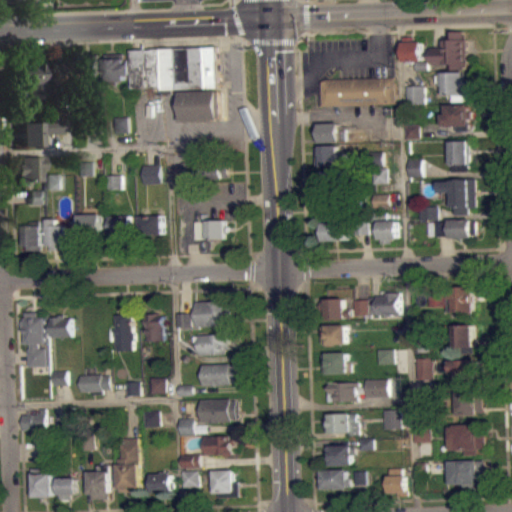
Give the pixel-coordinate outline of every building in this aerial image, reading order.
[(450,31),(450,38),(447,38),(447,46),(431,47),(432,63),(450,63),(450,69),(466,69),(465,63),(468,62),(467,38),(464,38),(463,30),(450,31)] [(406,36),(406,60),(424,60),(424,40),(416,40),(416,36),(406,36)] [(133,47),(135,86),(164,85),(164,88),(182,87),(183,118),(222,117),(222,115),(224,115),(224,88),(221,89),(220,44),(133,47)] [(73,55),(74,78),(89,78),(89,74),(101,74),(101,51),(92,51),(92,54),(73,55)] [(108,53),(108,57),(106,57),(107,81),(128,80),(128,75),(133,75),(133,62),(130,62),(130,58),(127,58),(127,52),(108,53)] [(48,62),(48,83),(69,83),(68,60),(57,60),(57,62),(48,62)] [(417,61),(417,70),(430,69),(430,60),(417,61)] [(18,64),(18,83),(28,82),(28,85),(26,85),(27,97),(42,97),(41,81),(40,81),(39,63),(18,64)] [(446,94),(468,93),(468,86),(471,86),(471,78),(467,78),(467,72),(465,72),(465,70),(446,71),(446,94)] [(324,84),(324,105),(398,103),(397,77),(328,79),(324,84)] [(409,85),(409,103),(428,103),(428,84),(409,85)] [(448,103),(448,113),(444,113),(445,123),(449,123),(449,125),(471,125),(471,118),(473,118),(473,109),(471,109),(470,103),(448,103)] [(116,116),(117,132),(131,131),(130,115),(116,116)] [(19,122),(20,146),(41,145),(41,134),(61,133),(61,118),(39,119),(39,121),(19,122)] [(317,126),(318,141),(323,140),(323,141),(344,141),(344,138),(348,138),(348,131),(344,132),(343,122),(322,122),(322,125),(317,126)] [(130,123),(117,124),(117,140),(131,140),(130,123)] [(422,123),(422,138),(407,139),(407,123),(422,123)] [(62,141),(62,126),(41,126),(42,141),(62,141)] [(422,131),(408,131),(408,146),(422,146),(422,131)] [(472,138),(473,164),(471,164),(471,170),(455,171),(455,164),(453,164),(453,150),(450,150),(450,141),(452,141),(452,139),(472,138)] [(323,144),(323,146),(317,146),(318,164),(323,163),(323,165),(351,164),(351,152),(341,152),(341,150),(342,149),(342,144),(323,144)] [(385,150),(385,165),(371,166),(370,151),(385,150)] [(20,156),(20,163),(16,163),(16,174),(20,174),(20,180),(41,179),(40,168),(44,168),(43,155),(20,156)] [(411,159),(411,176),(426,175),(425,158),(411,159)] [(81,162),(82,175),(95,175),(94,161),(81,162)] [(199,161),(199,178),(225,178),(225,176),(231,176),(231,165),(225,165),(224,161),(199,161)] [(144,164),(144,183),(163,183),(162,163),(144,164)] [(390,166),(391,182),(375,183),(374,167),(390,166)] [(95,183),(94,168),(81,168),(81,183),(95,183)] [(324,170),(324,172),(319,172),(319,187),(323,187),(324,190),(345,189),(345,169),(324,170)] [(46,173),(46,189),(61,188),(61,173),(46,173)] [(108,174),(109,189),(123,188),(122,174),(108,174)] [(478,177),(459,178),(459,179),(454,179),(454,180),(442,181),(442,191),(455,191),(455,205),(457,207),(457,214),(473,213),(472,206),(479,206),(478,177)] [(123,182),(109,182),(110,196),(123,196),(123,182)] [(29,189),(29,203),(45,203),(44,188),(29,189)] [(392,192),(393,206),(375,206),(375,193),(392,192)] [(320,214),(324,214),(324,216),(348,215),(348,194),(324,195),(324,198),(319,198),(320,214)] [(29,197),(29,212),(45,211),(44,197),(29,197)] [(392,214),(392,201),(377,201),(377,214),(392,214)] [(441,205),(441,218),(422,219),(422,205),(441,205)] [(371,211),(371,221),(381,220),(382,238),(384,238),(384,242),(395,242),(395,238),(400,238),(401,236),(401,219),(390,219),(389,211),(371,211)] [(80,214),(81,236),(83,235),(83,241),(99,241),(99,235),(104,235),(103,213),(80,214)] [(422,227),(441,226),(441,213),(422,214),(422,227)] [(164,214),(165,233),(142,233),(142,215),(164,214)] [(110,215),(111,234),(117,234),(117,236),(125,236),(125,234),(131,234),(131,215),(110,215)] [(49,218),(49,245),(51,245),(51,249),(66,249),(65,244),(67,244),(67,224),(59,224),(59,217),(49,218)] [(430,220),(431,236),(452,235),(452,237),(474,237),(474,235),(480,235),(479,219),(475,220),(472,217),(453,218),(452,220),(430,220)] [(357,233),(372,232),(371,219),(356,219),(357,233)] [(32,220),(32,224),(26,225),(26,244),(30,244),(30,249),(42,249),(42,244),(44,244),(43,224),(42,224),(42,220),(32,220)] [(196,220),(196,238),(227,238),(227,220),(196,220)] [(325,222),(325,225),(321,225),(322,237),(326,237),(326,240),(353,239),(352,222),(346,222),(346,221),(325,222)] [(451,297),(451,286),(476,285),(477,311),(472,311),(472,317),(460,317),(460,311),(456,311),(456,297),(451,297)] [(325,298),(329,298),(329,288),(356,287),(356,298),(369,297),(370,313),(356,314),(356,316),(349,316),(349,318),(325,319),(325,298)] [(370,296),(370,313),(380,313),(380,314),(388,314),(388,315),(395,315),(395,313),(403,313),(402,291),(392,292),(392,289),(382,289),(382,292),(379,292),(379,295),(370,296)] [(431,313),(448,313),(449,296),(431,296),(431,313)] [(197,301),(198,326),(231,324),(230,299),(197,301)] [(370,306),(356,306),(356,322),(371,321),(370,306)] [(27,311),(39,311),(39,316),(47,316),(47,342),(40,342),(40,347),(47,347),(48,365),(30,365),(30,348),(31,348),(31,342),(26,342),(26,330),(24,330),(23,319),(26,319),(25,317),(27,317),(27,311)] [(177,312),(178,326),(192,325),(191,311),(177,312)] [(117,314),(118,349),(135,348),(134,340),(136,339),(136,331),(134,331),(134,316),(128,316),(128,313),(117,314)] [(158,315),(165,314),(166,339),(148,339),(148,331),(146,331),(146,326),(148,326),(147,313),(158,313),(158,315)] [(52,316),(52,336),(74,335),(73,317),(66,318),(65,314),(59,314),(59,316),(52,316)] [(193,334),(192,320),(179,320),(179,334),(193,334)] [(348,323),(348,326),(350,326),(350,343),(329,343),(329,342),(324,342),(323,326),(329,325),(328,324),(348,323)] [(476,324),(477,352),(466,352),(466,347),(459,347),(458,324),(476,324)] [(201,354),(201,341),(196,341),(195,335),(200,335),(200,334),(229,332),(230,348),(227,348),(227,353),(201,354)] [(420,352),(436,352),(436,334),(420,334),(420,352)] [(380,348),(381,363),(397,362),(397,347),(380,348)] [(324,353),(329,353),(328,351),(350,351),(350,372),(330,372),(330,371),(324,371),(324,353)] [(397,356),(381,356),(381,370),(397,370),(397,356)] [(420,357),(421,377),(437,377),(436,356),(420,357)] [(453,359),(453,370),(451,370),(451,379),(458,379),(458,382),(480,382),(480,370),(485,370),(485,360),(480,361),(480,359),(453,359)] [(204,363),(205,384),(213,384),(213,385),(223,385),(223,384),(232,383),(232,381),(237,381),(237,364),(232,364),(232,362),(204,363)] [(54,370),(55,384),(69,384),(68,369),(54,370)] [(81,374),(82,391),(92,391),(92,394),(104,394),(104,388),(112,387),(111,374),(103,375),(103,373),(81,374)] [(152,376),(152,392),(167,392),(168,376),(152,376)] [(69,377),(55,377),(55,392),(69,392),(69,377)] [(331,382),(331,385),(330,385),(330,390),(332,390),(332,391),(330,391),(330,401),(361,400),(361,392),(368,392),(368,395),(392,395),(392,377),(368,378),(368,385),(361,386),(361,381),(331,382)] [(127,381),(128,395),(142,394),(141,380),(127,381)] [(180,384),(180,395),(194,394),(194,383),(180,384)] [(128,402),(141,402),(141,389),(127,389),(128,402)] [(485,412),(458,412),(458,392),(485,391),(485,412)] [(194,392),(180,392),(181,402),(195,402),(194,392)] [(420,393),(420,408),(435,408),(435,393),(420,393)] [(238,399),(239,418),(233,418),(233,419),(206,420),(206,400),(238,399)] [(46,407),(47,428),(23,429),(22,413),(40,413),(39,407),(46,407)] [(382,407),(383,418),(398,417),(398,407),(382,407)] [(145,410),(146,425),(161,425),(161,409),(145,410)] [(326,414),(331,414),(331,412),(354,411),(354,412),(360,412),(360,420),(362,420),(363,433),(352,433),(352,431),(332,432),(332,430),(326,430),(326,414)] [(53,416),(53,431),(69,431),(69,415),(53,416)] [(161,433),(161,417),(145,418),(145,434),(161,433)] [(181,418),(181,434),(200,434),(199,417),(181,418)] [(480,423),(453,424),(454,449),(467,449),(468,454),(480,454),(480,448),(482,447),(488,447),(488,433),(480,433),(480,423)] [(397,426),(397,435),(407,435),(407,426),(397,426)] [(416,426),(416,441),(433,441),(433,426),(416,426)] [(433,449),(434,434),(417,433),(416,448),(433,449)] [(84,449),(96,449),(96,434),(84,435),(84,449)] [(206,435),(207,454),(233,453),(233,437),(230,438),(230,434),(206,435)] [(119,458),(120,490),(142,490),(141,466),(143,466),(142,449),(141,449),(140,442),(139,442),(139,436),(124,437),(124,444),(122,444),(123,457),(119,458)] [(394,437),(394,447),(409,447),(409,436),(394,437)] [(361,437),(362,449),(376,448),(376,437),(361,437)] [(38,440),(38,461),(53,460),(52,440),(38,440)] [(327,446),(332,446),(332,445),(355,444),(355,445),(358,445),(358,453),(355,453),(356,463),(333,464),(333,463),(328,463),(327,446)] [(375,456),(375,445),(362,445),(362,456),(375,456)] [(183,453),(183,466),(201,466),(201,453),(183,453)] [(450,460),(453,460),(453,459),(488,458),(489,465),(487,465),(488,482),(480,482),(480,488),(467,489),(467,482),(455,483),(454,473),(450,473),(450,460)] [(202,461),(184,461),(184,474),(202,474),(202,461)] [(420,461),(420,473),(431,473),(430,461),(420,461)] [(90,471),(99,470),(98,464),(110,464),(110,470),(111,470),(112,492),(109,492),(109,498),(93,498),(93,493),(90,493),(90,471)] [(31,467),(31,475),(34,475),(34,480),(32,480),(32,495),(35,495),(35,496),(55,496),(54,472),(48,472),(48,466),(31,467)] [(319,470),(323,470),(322,468),(350,467),(350,477),(352,477),(352,486),(350,486),(351,487),(323,488),(323,486),(320,486),(320,479),(319,479),(319,470)] [(391,467),(391,474),(390,474),(390,491),(398,491),(398,496),(411,495),(411,474),(405,474),(405,467),(391,467)] [(236,468),(236,480),(240,480),(240,496),(220,496),(220,492),(215,492),(215,469),(236,468)] [(356,468),(356,483),(367,482),(367,468),(356,468)] [(183,470),(184,486),(200,486),(199,469),(183,470)] [(153,473),(153,478),(148,478),(148,488),(153,488),(153,491),(174,490),(173,472),(167,472),(167,470),(161,470),(161,472),(153,473)] [(79,476),(79,493),(71,493),(72,498),(60,499),(59,477),(79,476)] [(367,491),(367,476),(356,476),(356,491),(367,491)]
